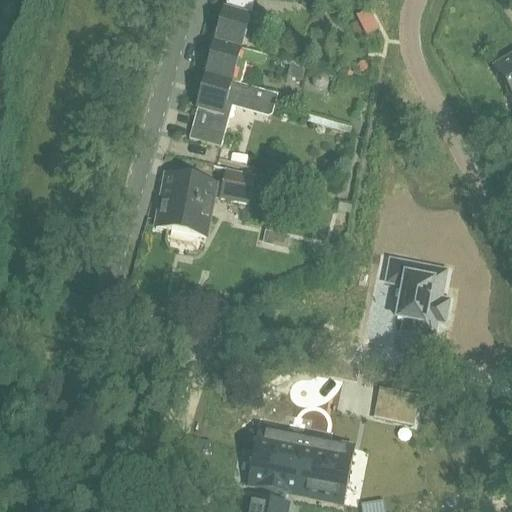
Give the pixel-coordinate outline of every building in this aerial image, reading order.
[(216,45),(240,51),(249,19),(249,20),(254,0),(227,0),(225,13),(224,13),(216,45)] [(267,58),(240,51),(216,45),(207,77),(238,86),(244,65),(264,70),(267,58)] [(511,101),(511,57),(492,69),(511,101)] [(364,62),(357,67),(363,75),(370,70),(364,62)] [(344,71),(342,78),(352,81),(354,74),(344,71)] [(315,77),(311,81),(312,89),(317,92),(324,92),(328,86),(327,80),(322,76),(315,77)] [(193,127),(225,135),(232,110),(237,111),(243,87),(238,86),(207,77),(198,112),(197,112),(193,127)] [(221,150),(225,135),(193,127),(189,142),(221,150)] [(249,206),(254,176),(224,171),(219,201),(249,206)] [(155,230),(206,239),(216,187),(165,177),(155,230)] [(277,235),(274,248),(287,251),(290,238),(277,235)] [(391,264),(387,285),(403,288),(397,321),(404,322),(402,333),(432,339),(435,323),(443,325),(447,303),(439,302),(443,285),(417,280),(418,274),(420,274),(421,270),(391,264)] [(178,313),(177,322),(188,323),(189,314),(178,313)] [(417,400),(404,397),(398,425),(412,427),(417,400)] [(258,432),(247,489),(343,508),(354,450),(258,432)] [(250,499),(247,511),(288,511),(289,506),(250,499)] [(361,511),(385,511),(384,503),(360,507),(361,511)]
